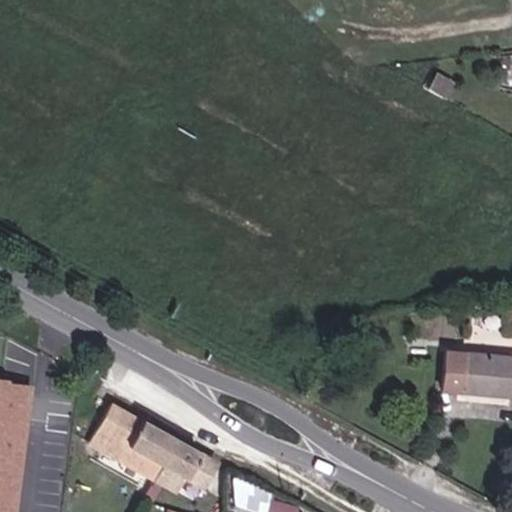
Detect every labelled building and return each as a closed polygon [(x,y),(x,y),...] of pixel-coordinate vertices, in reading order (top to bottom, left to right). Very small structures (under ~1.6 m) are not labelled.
[(432,381),(503,390),(503,377),(511,377),(511,360),(505,360),(506,347),(436,340),(432,381)] [(0,511),(12,511),(30,385),(0,381),(0,511)] [(86,429),(95,433),(93,439),(111,450),(131,413),(103,397),(86,429)] [(157,468),(174,438),(131,413),(111,450),(129,460),(133,454),(157,468)] [(184,485),(202,454),(174,438),(157,468),(162,471),(158,480),(180,492),(184,485)] [(202,454),(184,485),(200,494),(202,490),(214,469),(217,463),(202,454)] [(214,469),(202,490),(213,495),(225,475),(214,469)]
